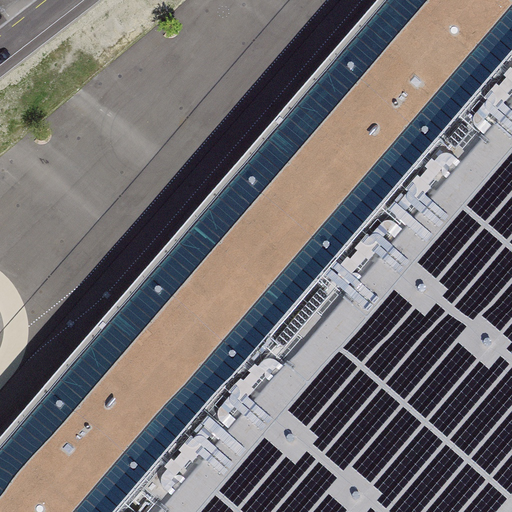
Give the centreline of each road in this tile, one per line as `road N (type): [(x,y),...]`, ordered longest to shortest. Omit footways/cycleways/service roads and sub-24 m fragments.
road 1 (motorway): [(511,372),(3,511)]
road 2 (motorway): [(200,511),(511,429)]
